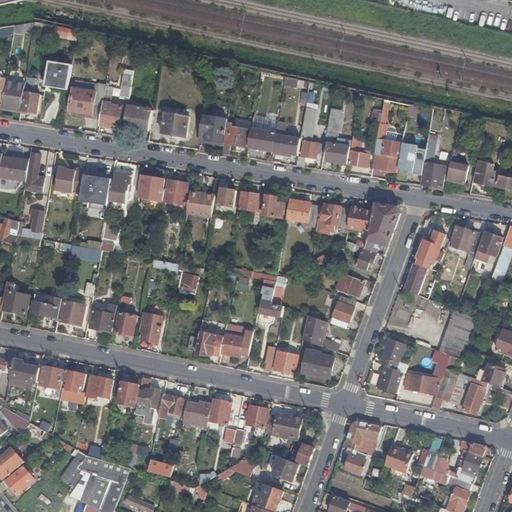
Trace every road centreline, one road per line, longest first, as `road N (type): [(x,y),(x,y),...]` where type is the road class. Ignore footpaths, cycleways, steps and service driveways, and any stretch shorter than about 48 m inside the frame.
road 1 (residential): [(0,334),(346,402)]
road 2 (residential): [(346,402),(420,200)]
road 3 (residential): [(346,402),(511,439)]
